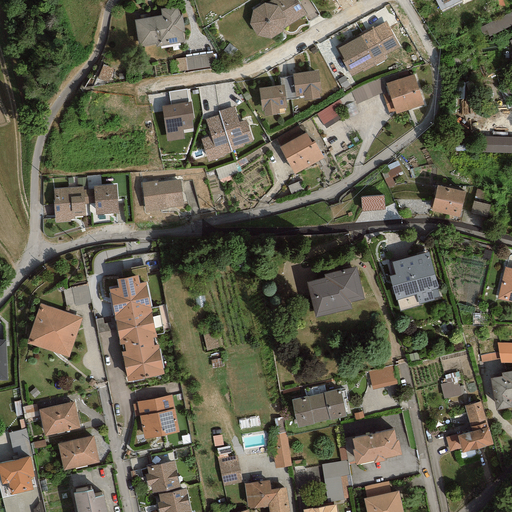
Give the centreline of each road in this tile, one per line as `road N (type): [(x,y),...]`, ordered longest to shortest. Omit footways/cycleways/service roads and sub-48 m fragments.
road 1 (unknown): [(220,238),(368,235),(445,224)]
road 2 (residential): [(95,289),(133,511)]
road 3 (unknown): [(28,256),(220,238)]
road 4 (unclassified): [(400,0),(435,61),(427,117),(398,141)]
road 5 (unclassified): [(386,0),(240,74)]
road 6 (residential): [(402,367),(433,511)]
